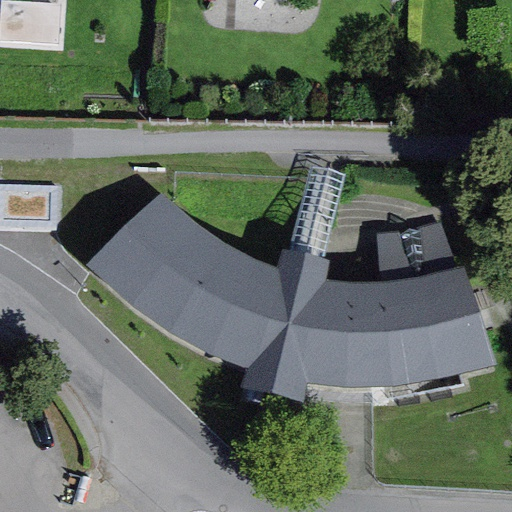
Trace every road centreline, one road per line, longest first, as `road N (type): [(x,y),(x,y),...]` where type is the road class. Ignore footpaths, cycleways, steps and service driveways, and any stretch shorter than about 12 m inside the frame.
road 1 (unclassified): [(0,141),(511,141)]
road 2 (residential): [(286,511),(230,493),(73,334),(0,284)]
